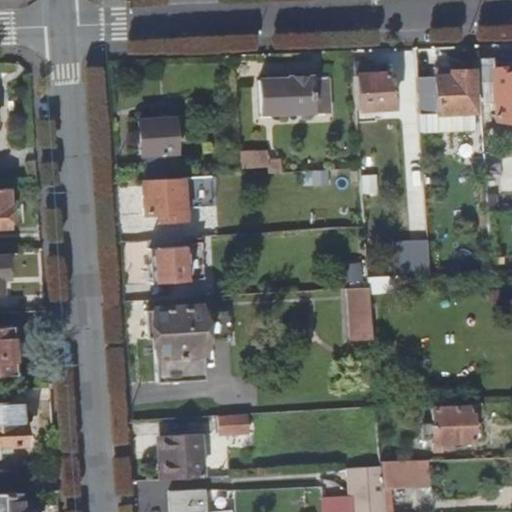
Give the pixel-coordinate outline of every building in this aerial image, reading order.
[(488,59),(475,59),(477,100),(489,100),(491,119),(511,117),(511,75),(504,75),(504,68),(488,68),(488,59)] [(351,72),(365,72),(365,62),(350,63),(351,72)] [(445,75),(445,69),(445,66),(429,66),(429,76),(445,75)] [(465,68),(445,69),(445,75),(429,76),(411,77),(416,133),(469,129),(465,68)] [(365,76),(365,72),(351,72),(353,112),(389,108),(388,75),(365,76)] [(269,79),(269,82),(270,89),(256,89),(257,116),(325,112),(324,76),(269,79)] [(142,155),(143,180),(165,179),(164,155),(174,154),(172,119),(136,121),(138,156),(142,155)] [(269,150),(240,152),(241,167),(270,166),(270,173),(285,172),(284,159),(270,160),(269,150)] [(357,168),(359,196),(368,195),(366,157),(357,158),(357,168)] [(215,175),(186,176),(187,201),(216,200),(215,175)] [(181,220),(179,178),(165,179),(143,180),(139,180),(141,214),(161,214),(161,220),(181,220)] [(8,190),(0,190),(0,231),(8,231),(8,190)] [(182,245),(146,247),(147,283),(184,281),(182,245)] [(366,287),(366,294),(397,292),(397,277),(365,278),(366,287)] [(348,339),(369,338),(366,294),(366,287),(345,288),(348,339)] [(197,305),(144,308),(144,327),(151,327),(153,380),(200,378),(199,341),(228,340),(227,311),(198,313),(197,305)] [(0,375),(12,376),(11,327),(0,326),(0,375)] [(479,416),(478,403),(463,404),(463,407),(430,409),(430,425),(421,425),(421,439),(431,439),(431,452),(442,452),(442,448),(452,448),(452,442),(470,441),(470,416),(479,416)] [(0,447),(22,448),(22,428),(19,428),(19,406),(0,405),(0,447)] [(245,430),(244,415),(219,416),(219,431),(245,430)] [(198,478),(196,438),(196,434),(159,436),(160,480),(198,478)] [(212,437),(196,438),(198,478),(214,478),(212,437)] [(427,485),(426,460),(378,462),(379,468),(380,488),(427,485)] [(381,511),(380,488),(379,468),(350,470),(351,500),(322,502),(322,511),(381,511)] [(168,492),(168,511),(200,511),(199,491),(168,492)] [(18,511),(19,497),(0,497),(0,511),(18,511)]
